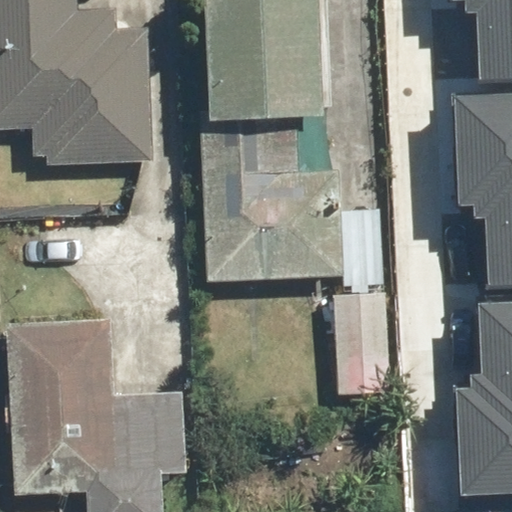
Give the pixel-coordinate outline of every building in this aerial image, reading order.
[(43,165),(158,161),(153,25),(116,26),(116,9),(80,10),(79,0),(0,0),(0,125),(42,123),(43,165)] [(217,0),(228,278),(338,274),(327,0),(217,0)] [(511,0),(482,0),(485,71),(511,69),(511,0)] [(492,199),(495,277),(511,276),(511,85),(457,88),(461,201),(492,199)] [(511,292),(485,293),(488,371),(457,372),(461,485),(511,482),(511,292)] [(391,295),(341,294),(339,399),(389,400),(391,295)] [(82,489),(82,511),(171,511),(170,467),(181,467),(178,393),(116,395),(114,318),(8,321),(14,491),(82,489)] [(455,506),(459,448),(414,445),(410,503),(455,506)]
